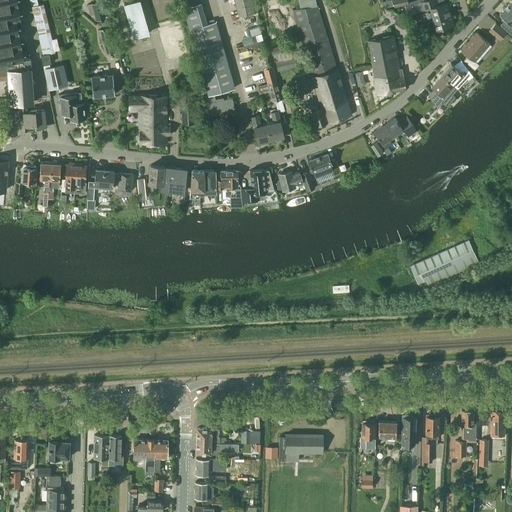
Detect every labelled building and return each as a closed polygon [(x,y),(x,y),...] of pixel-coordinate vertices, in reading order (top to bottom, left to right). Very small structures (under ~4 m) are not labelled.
[(0,0),(0,69),(7,69),(7,68),(24,67),(31,66),(30,59),(24,59),(17,27),(16,20),(20,19),(21,19),(17,0),(0,0)] [(255,0),(234,0),(239,17),(259,12),(255,0)] [(297,0),(299,8),(292,10),(313,76),(311,76),(321,108),(319,109),(318,105),(310,107),(316,126),(351,115),(352,115),(337,68),(317,5),(316,5),(315,0),(297,0)] [(425,0),(420,2),(419,2),(422,11),(430,8),(437,29),(453,25),(446,3),(444,4),(439,5),(437,0),(425,0)] [(511,0),(499,15),(505,20),(500,25),(511,35),(511,0)] [(101,1),(88,5),(89,7),(90,16),(93,13),(96,21),(107,18),(101,1)] [(44,4),(39,5),(32,7),(44,54),(50,53),(50,54),(53,53),(55,53),(44,4)] [(399,16),(394,24),(403,30),(408,22),(399,16)] [(207,24),(189,29),(206,87),(208,96),(204,96),(205,103),(216,101),(215,99),(214,94),(235,88),(216,21),(207,24)] [(506,33),(495,24),(489,31),(500,40),(506,33)] [(109,26),(98,29),(104,50),(115,47),(109,26)] [(490,44),(476,32),(461,50),(467,56),(464,60),(474,70),(479,65),(475,62),(490,44)] [(247,37),(242,38),(243,45),(263,40),(261,33),(247,37)] [(367,40),(372,68),(385,66),(384,61),(398,58),(394,35),(367,40)] [(281,53),(279,46),(271,48),(275,62),(277,72),(297,67),(295,56),(292,57),(290,51),(281,53)] [(44,55),(41,55),(43,65),(51,64),(49,54),(44,55)] [(400,69),(398,58),(384,61),(385,66),(372,68),(374,81),(373,81),(377,95),(406,88),(402,68),(400,69)] [(451,63),(441,74),(457,89),(467,78),(468,79),(473,76),(464,65),(458,69),(453,65),(451,63),(450,63),(451,63)] [(70,85),(65,64),(46,68),(51,90),(70,85)] [(24,67),(7,68),(7,69),(8,80),(9,104),(34,102),(34,101),(31,66),(24,67)] [(362,71),(355,72),(356,79),(363,78),(363,74),(362,71)] [(435,92),(429,97),(436,108),(441,102),(446,107),(455,97),(452,95),(457,89),(441,74),(431,85),(433,88),(435,89),(434,90),(435,92)] [(109,75),(92,77),(94,97),(115,95),(114,81),(113,81),(109,81),(109,75)] [(267,84),(258,86),(260,93),(269,90),(272,100),(281,98),(277,81),(267,84)] [(69,93),(59,94),(60,110),(62,110),(62,114),(70,114),(70,118),(75,117),(75,120),(86,119),(84,102),(82,102),(81,94),(69,95),(69,93)] [(168,99),(129,97),(128,114),(139,114),(139,143),(147,143),(167,143),(167,137),(170,138),(171,124),(167,123),(168,99)] [(216,101),(205,103),(207,117),(235,112),(232,98),(223,100),(223,98),(215,99),(216,101)] [(295,111),(292,99),(284,101),(287,113),(295,111)] [(195,124),(194,107),(181,107),(182,124),(195,124)] [(46,127),(44,110),(23,112),(24,126),(36,125),(36,128),(46,127)] [(273,122),(267,123),(271,140),(278,139),(278,138),(284,136),(278,111),(270,112),(273,122)] [(259,115),(251,117),(257,142),(263,141),(264,142),(271,140),(267,123),(261,125),(259,115)] [(395,117),(384,124),(393,137),(403,130),(408,137),(417,130),(410,120),(401,125),(395,117)] [(382,125),(374,131),(382,144),(393,137),(384,124),(382,125)] [(383,153),(376,142),(371,145),(378,156),(383,153)] [(332,165),(327,153),(308,161),(312,173),(313,172),(315,178),(333,171),(331,166),(332,165)] [(41,162),(39,179),(45,179),(44,193),(43,193),(42,206),(48,206),(48,199),(51,162),(44,161),(44,163),(41,162)] [(51,162),(48,199),(53,199),(54,187),(59,187),(59,180),(61,163),(60,163),(60,164),(59,164),(57,163),(57,162),(51,162)] [(65,181),(65,192),(74,192),(76,163),(70,163),(70,164),(66,164),(65,181)] [(76,163),(74,192),(85,193),(86,182),(85,182),(86,165),(83,165),(83,164),(76,163)] [(36,166),(28,165),(27,167),(23,167),(22,181),(34,182),(36,166)] [(150,165),(148,186),(160,187),(160,190),(167,191),(170,167),(169,167),(164,166),(150,165)] [(167,191),(167,195),(168,195),(178,196),(179,192),(183,193),(186,169),(176,167),(171,167),(170,167),(167,191)] [(112,188),(114,173),(114,171),(113,171),(96,169),(94,186),(112,188)] [(251,181),(248,182),(249,187),(241,188),(242,199),(253,198),(253,194),(266,193),(266,191),(275,190),(269,170),(263,170),(263,169),(250,170),(251,178),(251,181)] [(192,170),(190,198),(200,199),(200,197),(200,188),(204,188),(204,170),(203,170),(192,170)] [(204,188),(200,188),(200,197),(202,196),(204,195),(205,193),(216,193),(216,190),(216,188),(215,174),(215,170),(204,170),(204,188)] [(221,174),(215,174),(216,188),(225,188),(238,187),(237,170),(221,170),(221,174)] [(295,187),(290,171),(279,174),(283,190),(295,187)] [(297,184),(303,181),(301,175),(299,171),(293,174),(297,184)] [(309,172),(301,175),(303,181),(306,191),(315,188),(309,172)] [(120,174),(114,173),(112,188),(113,188),(113,187),(118,187),(117,190),(131,192),(132,174),(120,173),(120,174)] [(511,204),(510,201),(502,206),(507,213),(511,209),(511,204)] [(468,239),(410,265),(418,284),(426,281),(430,289),(480,266),(468,239)] [(348,285),(332,286),(333,293),(349,292),(348,285)] [(468,408),(464,408),(463,410),(461,410),(461,424),(461,440),(455,440),(455,456),(463,456),(463,440),(476,440),(476,423),(473,423),(473,410),(468,410),(468,408)] [(504,410),(490,410),(490,433),(497,433),(503,433),(503,426),(504,427),(504,410)] [(413,414),(401,414),(400,447),(412,448),(412,445),(414,445),(415,416),(413,416),(413,414)] [(427,415),(427,414),(426,414),(426,438),(438,438),(439,414),(430,414),(430,416),(427,416),(427,415)] [(362,437),(361,446),(375,447),(376,438),(376,421),(366,421),(366,423),(363,423),(363,421),(363,420),(362,420),(362,437)] [(396,422),(378,421),(378,438),(395,438),(396,422)] [(197,428),(196,445),(205,445),(205,443),(212,443),(212,442),(224,443),(224,437),(218,437),(218,429),(212,428),(197,428)] [(241,430),(241,443),(252,443),(259,443),(259,433),(251,433),(251,430),(241,430)] [(285,454),(285,461),(295,461),(298,461),(299,461),(299,460),(299,453),(316,454),(321,454),(322,447),(324,447),(324,440),(322,439),(322,434),(285,433),(285,450),(285,454)] [(94,451),(94,457),(101,457),(101,465),(108,465),(109,435),(94,435),(94,451)] [(109,435),(108,465),(123,465),(123,452),(121,452),(121,435),(109,435)] [(14,466),(14,467),(27,468),(27,459),(28,440),(15,439),(14,464),(14,466)] [(134,439),(133,457),(145,457),(145,465),(145,471),(145,474),(153,474),(153,471),(154,471),(154,463),(155,439),(153,439),(147,439),(134,439)] [(154,463),(154,471),(159,471),(159,463),(159,458),(167,458),(167,440),(155,439),(154,463)] [(479,439),(478,460),(487,460),(488,439),(479,439)] [(60,440),(49,440),(49,457),(69,458),(69,454),(69,441),(60,441),(60,440)] [(205,445),(196,445),(196,454),(218,454),(218,448),(223,449),(223,451),(237,452),(237,444),(237,443),(224,443),(212,442),(212,443),(205,443),(205,445)] [(265,447),(265,457),(277,458),(277,447),(265,447)] [(210,458),(196,457),(196,473),(209,473),(209,468),(216,469),(216,462),(210,462),(210,458)] [(20,472),(10,471),(10,487),(19,487),(20,472)] [(47,504),(47,509),(65,510),(65,490),(63,490),(63,487),(60,487),(61,475),(49,475),(49,487),(47,486),(47,504)] [(248,477),(210,475),(210,482),(248,483),(248,482),(248,477)] [(372,478),(362,478),(361,487),(372,487),(372,478)] [(162,479),(154,479),(154,490),(162,491),(162,479)] [(209,482),(195,481),(195,497),(209,497),(209,496),(213,496),(213,487),(209,487),(209,482)] [(137,492),(128,491),(128,510),(133,510),(133,497),(137,497),(137,492)] [(162,501),(147,500),(147,505),(138,505),(137,511),(162,511),(162,501)]
